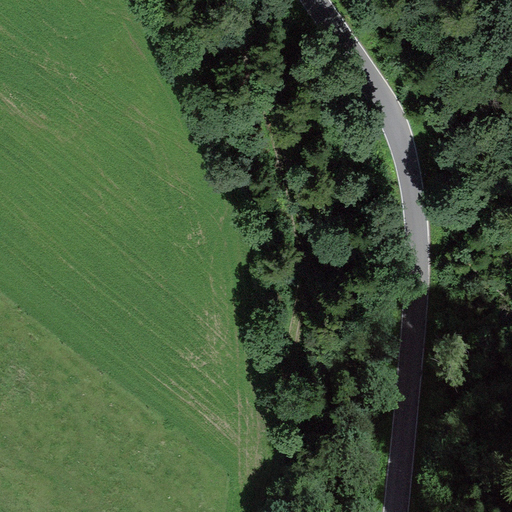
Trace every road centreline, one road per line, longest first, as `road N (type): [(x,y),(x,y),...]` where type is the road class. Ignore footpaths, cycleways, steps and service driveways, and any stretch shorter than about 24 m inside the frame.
road 1 (tertiary): [(397,511),(419,274),(409,172),(391,114),(315,0)]
road 2 (track): [(261,511),(285,317),(274,129),(226,0)]
